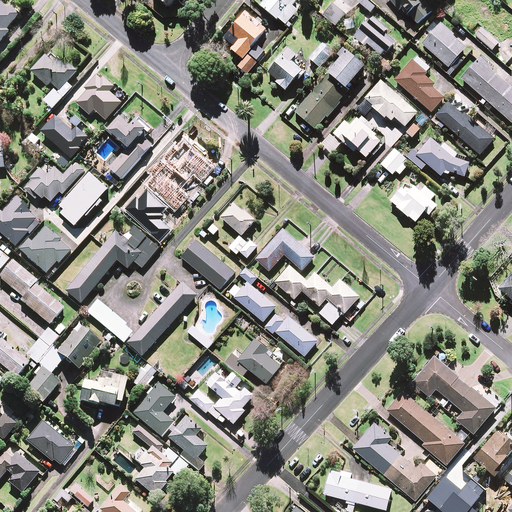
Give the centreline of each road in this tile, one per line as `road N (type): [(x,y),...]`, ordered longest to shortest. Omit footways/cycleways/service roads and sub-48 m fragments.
road 1 (residential): [(429,287),(167,67)]
road 2 (residential): [(429,287),(225,511)]
road 3 (residential): [(511,196),(429,287)]
